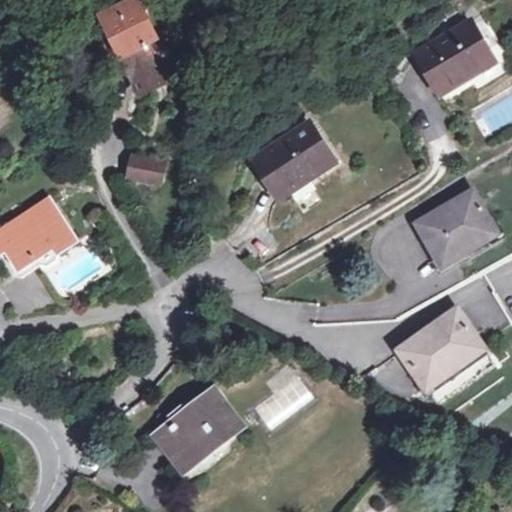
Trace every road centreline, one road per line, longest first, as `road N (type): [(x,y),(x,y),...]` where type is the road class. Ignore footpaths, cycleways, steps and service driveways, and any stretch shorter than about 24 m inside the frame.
road 1 (residential): [(87,153),(175,326)]
road 2 (residential): [(175,326),(125,309),(0,336)]
road 3 (residential): [(175,326),(159,361),(132,388),(50,440)]
road 4 (unknown): [(294,319),(239,279),(213,276),(194,281),(175,326)]
